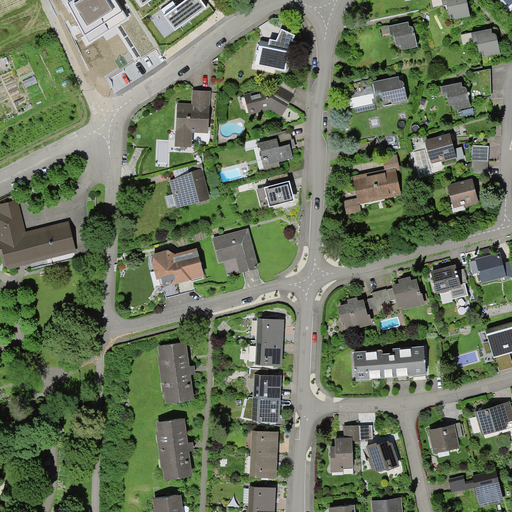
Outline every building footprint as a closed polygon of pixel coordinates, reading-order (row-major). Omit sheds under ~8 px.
[(72,0),(68,3),(89,43),(127,18),(115,0),(72,0)] [(201,0),(184,0),(164,15),(175,30),(206,7),(201,0)] [(432,0),(434,7),(443,5),(444,9),(447,8),(449,17),(454,16),(455,21),(472,17),(467,0),(432,0)] [(409,23),(380,30),(382,38),(394,35),(397,47),(401,46),(403,51),(419,46),(414,26),(410,27),(409,23)] [(493,28),(461,36),(463,45),(471,43),(473,45),(476,44),(479,55),(483,54),(485,61),(505,56),(499,33),(494,34),(493,28)] [(269,48),(260,46),(257,67),(287,70),(289,52),(297,36),(282,31),(277,41),(270,40),(269,48)] [(491,69),(473,73),(475,100),(491,99),(491,69)] [(400,78),(375,83),(377,94),(382,93),(384,105),(408,101),(404,82),(401,82),(400,78)] [(265,93),(242,98),(247,117),(272,111),(283,117),(298,85),(286,79),(277,95),(265,93)] [(464,84),(442,88),(444,99),(448,98),(450,106),(456,105),(457,111),(473,108),(469,89),(464,88),(464,84)] [(211,91),(193,90),(193,103),(176,102),(175,146),(194,147),(194,132),(209,132),(211,91)] [(292,132),(256,142),(264,171),(281,166),(279,162),(295,157),(293,149),(296,148),(292,132)] [(452,133),(426,139),(433,166),(465,159),(463,148),(456,149),(452,133)] [(489,150),(472,149),(471,175),(488,176),(489,150)] [(398,156),(385,158),(388,173),(356,179),(360,200),(346,203),(348,216),(362,213),(360,205),(402,197),(397,172),(401,171),(398,156)] [(203,162),(173,170),(176,178),(170,179),(174,193),(164,196),(168,210),(213,198),(203,162)] [(287,173),(268,179),(270,184),(263,186),(269,208),(292,202),(288,190),(292,189),(287,173)] [(475,179),(448,185),(455,214),(467,211),(466,206),(481,203),(475,179)] [(18,201),(0,205),(0,250),(3,250),(8,270),(75,254),(68,223),(26,233),(18,201)] [(250,226),(213,236),(220,264),(224,263),(227,277),(261,269),(250,226)] [(168,250),(153,254),(152,263),(157,279),(160,279),(161,285),(163,284),(164,287),(205,276),(197,248),(175,254),(168,250)] [(502,254),(470,264),(473,274),(480,272),(483,284),(506,277),(507,280),(511,278),(511,261),(511,262),(505,264),(502,254)] [(459,266),(433,273),(439,294),(442,293),(445,305),(454,303),(453,301),(471,296),(467,283),(464,284),(459,266)] [(348,304),(338,306),(343,324),(346,323),(348,331),(374,324),(371,315),(368,316),(366,310),(390,304),(389,300),(398,298),(400,306),(404,305),(405,310),(426,304),(419,278),(414,280),(413,276),(399,279),(400,283),(393,285),(393,287),(372,292),(374,298),(361,302),(359,296),(347,299),(348,304)] [(285,319),(259,318),(255,320),(254,336),(258,337),(258,346),(250,346),(249,364),(283,366),(285,319)] [(511,326),(490,332),(492,342),(484,344),(486,353),(493,352),(494,358),(511,353),(511,326)] [(185,340),(157,345),(166,403),(194,398),(185,340)] [(427,347),(352,352),(354,381),(429,376),(427,347)] [(282,375),(256,373),(254,396),(251,397),(247,400),(243,417),(253,421),(280,423),(282,375)] [(477,417),(471,418),(475,434),(481,432),(482,437),(511,428),(511,404),(511,401),(475,411),(477,417)] [(185,418),(157,422),(165,479),(193,475),(185,418)] [(463,422),(430,429),(435,453),(438,452),(439,458),(451,456),(450,450),(460,448),(457,436),(465,435),(463,422)] [(331,445),(332,472),(345,472),(345,468),(355,467),(354,441),(360,441),(359,425),(344,425),(344,435),(335,436),(335,445),(331,445)] [(373,425),(361,426),(362,440),(373,439),(373,425)] [(279,432),(254,430),(253,456),(249,456),(248,471),(252,471),(252,476),(277,477),(279,432)] [(378,441),(367,446),(372,468),(380,472),(401,465),(392,439),(379,444),(378,441)] [(463,474),(449,478),(452,494),(476,488),(480,508),(505,502),(497,470),(473,475),(475,482),(466,484),(463,474)] [(275,511),(276,487),(250,486),(249,511),(275,511)] [(403,511),(402,497),(372,500),(373,511),(403,511)] [(183,511),(182,498),(153,502),(154,511),(183,511)]
